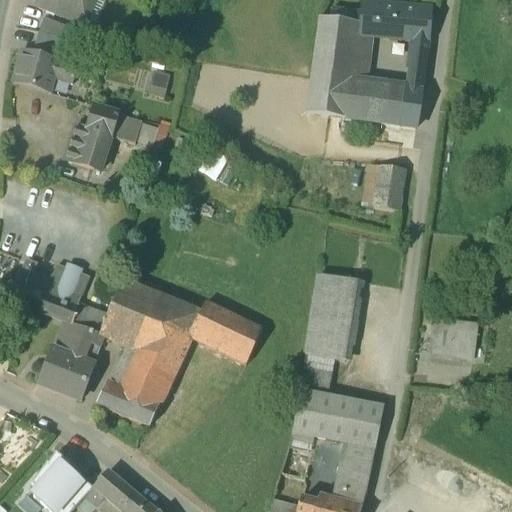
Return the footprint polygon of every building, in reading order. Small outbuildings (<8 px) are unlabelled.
[(40,0),(37,9),(83,26),(92,0),(40,0)] [(379,6),(362,5),(360,15),(356,14),(355,25),(354,34),(376,37),(379,6)] [(430,11),(379,6),(376,37),(375,38),(415,41),(427,42),(430,11)] [(356,14),(337,12),(336,22),(355,25),(356,14)] [(336,22),(319,20),(306,117),(342,121),(347,83),(354,34),(355,25),(336,22)] [(65,30),(43,21),(37,35),(61,40),(65,30)] [(61,40),(37,35),(33,51),(42,54),(42,53),(63,60),(68,42),(61,40)] [(427,42),(415,41),(409,72),(423,73),(426,47),(427,42)] [(57,64),(21,54),(12,85),(48,95),(52,81),(57,64)] [(75,69),(57,64),(52,81),(70,86),(75,69)] [(165,99),(173,77),(157,72),(149,94),(165,99)] [(423,73),(409,72),(406,90),(420,92),(423,73)] [(406,90),(347,83),(342,121),(415,131),(420,92),(406,90)] [(87,132),(76,128),(65,162),(99,174),(110,140),(116,122),(117,122),(118,118),(93,110),(87,132)] [(139,124),(118,118),(117,122),(116,122),(110,140),(135,147),(135,145),(133,144),(139,124)] [(404,173),(368,167),(361,209),(398,214),(404,173)] [(63,271),(55,268),(50,283),(32,277),(35,269),(24,265),(16,286),(77,308),(88,280),(63,271)] [(81,272),(65,267),(63,271),(80,277),(81,272)] [(357,284),(318,277),(305,357),(331,362),(344,364),(357,284)] [(148,295),(122,285),(99,336),(99,337),(102,339),(123,348),(148,295)] [(16,286),(8,307),(25,313),(26,309),(71,326),(78,308),(77,308),(16,286)] [(201,317),(148,295),(123,348),(137,354),(176,370),(190,341),(201,317)] [(262,332),(206,305),(201,317),(190,341),(245,367),(262,332)] [(107,318),(78,308),(71,326),(99,336),(107,318)] [(476,328),(433,323),(429,356),(471,361),(476,328)] [(99,337),(69,325),(65,336),(61,334),(54,353),(91,367),(102,339),(99,337)] [(54,353),(52,352),(38,387),(79,403),(93,368),(91,367),(54,353)] [(176,370),(137,354),(118,395),(117,398),(112,415),(149,429),(176,370)] [(331,362),(305,357),(299,395),(323,400),(331,362)] [(484,398),(511,399),(511,385),(485,383),(484,398)] [(104,390),(96,408),(112,415),(117,398),(118,395),(104,390)] [(383,411),(347,405),(323,400),(299,395),(292,435),(313,439),(343,445),(375,450),(383,411)] [(313,439),(292,435),(291,440),(280,476),(304,482),(313,439)] [(375,450),(343,445),(334,494),(341,495),(340,505),(361,511),(366,493),(375,450)] [(69,466),(55,456),(47,467),(46,466),(31,487),(38,493),(33,499),(47,511),(57,511),(80,486),(70,477),(64,472),(69,466)] [(80,486),(57,511),(73,511),(92,491),(92,490),(73,473),(70,477),(80,486)] [(92,490),(92,491),(105,502),(108,504),(123,487),(107,474),(92,490)] [(152,511),(123,487),(108,504),(117,511),(152,511)] [(92,491),(73,511),(88,511),(92,509),(95,511),(96,511),(105,502),(92,491)] [(340,505),(318,499),(316,506),(300,501),(297,510),(296,511),(361,511),(340,505)] [(296,511),(297,510),(272,503),(269,511),(296,511)]
